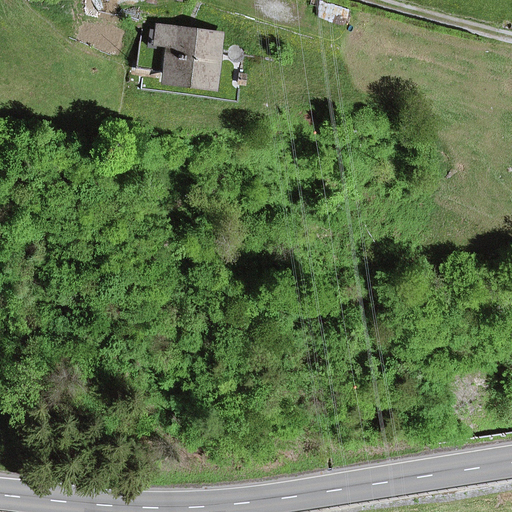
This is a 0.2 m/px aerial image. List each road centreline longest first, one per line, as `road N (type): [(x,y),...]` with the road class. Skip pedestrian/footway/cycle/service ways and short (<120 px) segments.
road 1 (secondary): [(0,494),(108,505),(245,501),(511,459)]
road 2 (track): [(373,0),(511,36)]
